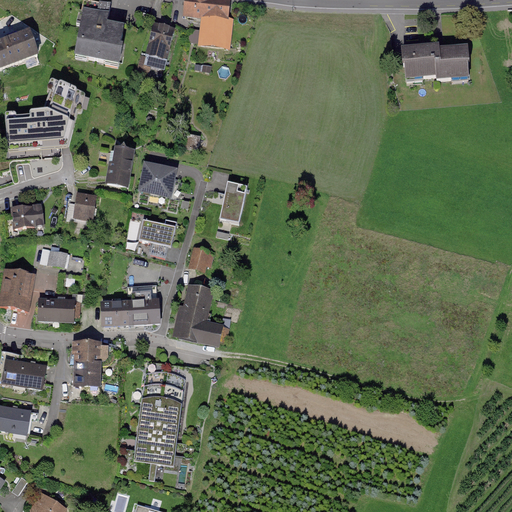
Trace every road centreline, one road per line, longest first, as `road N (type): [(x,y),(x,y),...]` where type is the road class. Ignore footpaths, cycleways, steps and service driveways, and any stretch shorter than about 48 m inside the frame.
road 1 (residential): [(160,340),(205,181)]
road 2 (residential): [(160,340),(0,332)]
